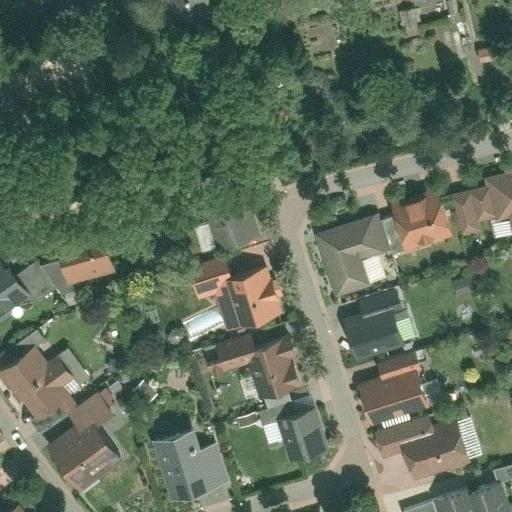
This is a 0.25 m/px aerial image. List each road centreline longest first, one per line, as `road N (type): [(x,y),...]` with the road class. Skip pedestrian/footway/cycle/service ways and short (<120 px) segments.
road 1 (residential): [(235,511),(362,470),(281,198)]
road 2 (residential): [(511,142),(281,198)]
